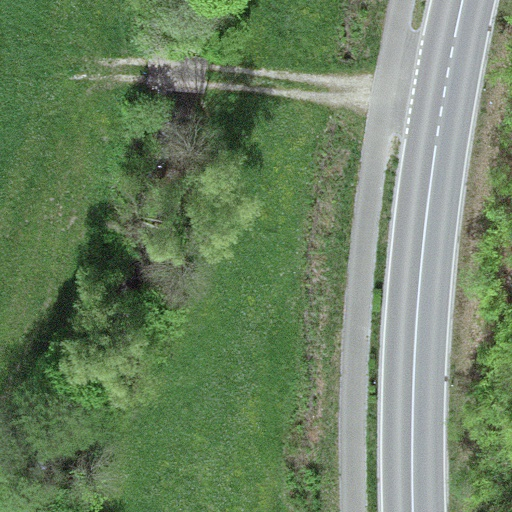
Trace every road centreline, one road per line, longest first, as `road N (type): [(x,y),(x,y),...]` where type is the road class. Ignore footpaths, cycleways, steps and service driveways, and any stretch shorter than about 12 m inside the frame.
road 1 (secondary): [(411,511),(408,334),(465,0)]
road 2 (track): [(442,102),(0,60)]
